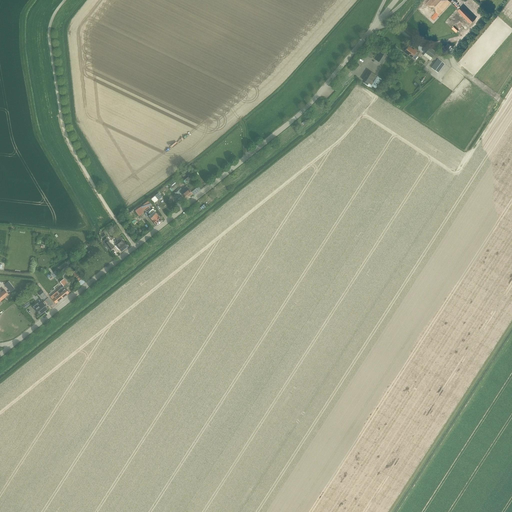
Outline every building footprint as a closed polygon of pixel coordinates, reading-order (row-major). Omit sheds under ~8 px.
[(447,0),(429,0),(426,4),(436,12),(431,18),(433,20),(434,21),(450,3),(447,0)] [(459,10),(457,11),(458,12),(471,24),(475,20),(462,7),(459,10)] [(459,16),(450,24),(460,34),(464,31),(456,22),(461,18),(459,16)] [(413,50),(408,46),(404,52),(414,59),(417,56),(419,53),(416,51),(413,49),(413,50)] [(432,58),(436,53),(429,48),(425,53),(432,58)] [(388,54),(381,50),(375,60),(382,64),(388,54)] [(438,60),(432,68),(438,73),(445,64),(438,60)] [(371,85),(374,81),(377,76),(368,71),(363,80),(366,82),(365,83),(367,85),(368,83),(371,85)] [(173,191),(179,185),(176,182),(170,187),(173,191)] [(186,199),(193,194),(189,190),(186,185),(179,191),(183,195),(186,199)] [(155,195),(150,199),(154,204),(159,200),(155,195)] [(139,216),(144,212),(143,211),(152,204),(149,201),(135,211),(139,216)] [(155,214),(150,218),(151,218),(152,221),(156,224),(161,220),(158,216),(156,214),(156,213),(155,213),(155,214)] [(128,246),(119,236),(116,239),(117,241),(118,240),(120,243),(116,245),(119,248),(118,249),(120,252),(121,251),(121,252),(128,246)] [(110,250),(113,248),(110,244),(106,238),(103,241),(107,246),(110,250)] [(8,282),(4,285),(11,292),(15,289),(8,282)] [(62,299),(69,293),(66,289),(69,286),(67,284),(57,292),(62,299)] [(2,292),(0,289),(0,296),(2,299),(8,294),(5,290),(2,292)] [(56,303),(62,299),(57,292),(50,297),(56,303)] [(50,306),(53,304),(48,298),(45,300),(50,306)] [(41,300),(33,307),(35,308),(38,312),(37,312),(38,313),(39,314),(45,309),(45,310),(48,308),(41,300)]
